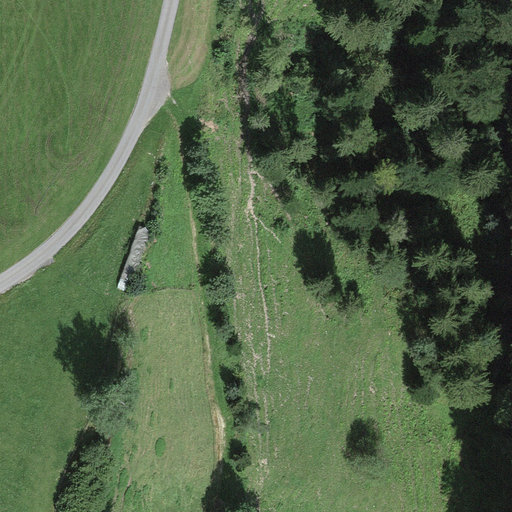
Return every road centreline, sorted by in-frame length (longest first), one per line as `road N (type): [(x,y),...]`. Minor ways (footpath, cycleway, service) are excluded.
road 1 (track): [(150,85),(175,108),(183,132),(225,417),(227,511)]
road 2 (track): [(171,0),(137,123),(105,184),(51,247),(0,283)]
